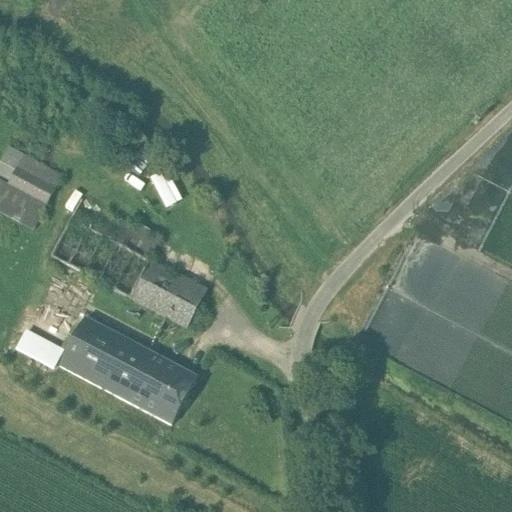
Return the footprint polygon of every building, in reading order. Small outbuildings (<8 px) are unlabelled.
[(309,102),(298,112),(314,129),(325,118),(309,102)] [(57,192),(18,171),(26,158),(10,149),(0,167),(0,183),(48,210),(57,192)] [(146,149),(131,168),(142,177),(157,158),(146,149)] [(65,179),(26,158),(18,171),(57,192),(65,179)] [(167,171),(152,178),(167,209),(182,201),(167,171)] [(48,210),(0,183),(0,214),(35,234),(48,210)] [(83,201),(73,223),(153,265),(164,243),(83,201)] [(153,265),(73,223),(53,259),(133,302),(153,265)] [(207,294),(153,265),(133,302),(188,331),(207,294)] [(154,358),(87,322),(62,369),(128,405),(154,358)] [(56,371),(66,350),(28,331),(17,351),(56,371)] [(199,383),(154,358),(128,405),(173,429),(199,383)]
